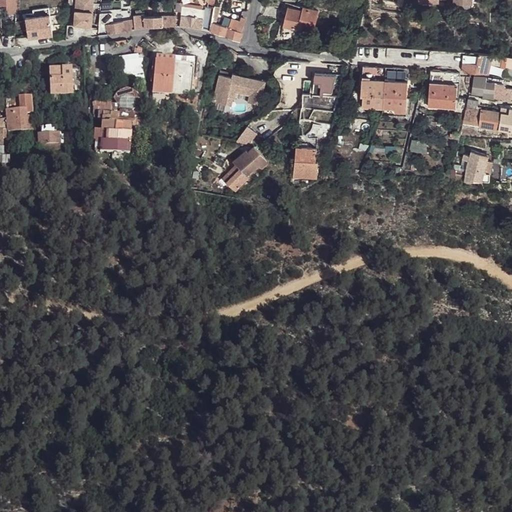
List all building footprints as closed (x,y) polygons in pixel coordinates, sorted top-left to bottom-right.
[(13,15),(13,0),(0,0),(0,2),(0,6),(8,6),(8,15),(13,15)] [(75,0),(74,26),(90,27),(92,0),(75,0)] [(119,11),(120,3),(113,3),(113,0),(104,0),(103,12),(119,11)] [(204,18),(212,19),(214,6),(215,4),(214,0),(208,0),(208,5),(205,5),(205,8),(204,18)] [(288,7),(283,28),(313,35),(318,11),(303,7),(302,10),(288,7)] [(32,18),(49,16),(47,8),(31,10),(32,18)] [(99,16),(97,36),(107,35),(125,32),(132,30),(130,20),(114,22),(113,14),(99,16)] [(134,28),(145,27),(144,17),(144,16),(144,14),(136,15),(134,15),(134,19),(134,20),(133,20),(134,28)] [(162,16),(162,27),(176,26),(176,15),(162,16)] [(32,18),(25,19),(28,40),(52,37),(49,16),(32,18)] [(144,17),(145,27),(162,27),(162,16),(144,16),(144,17)] [(210,31),(210,32),(240,42),(246,19),(242,18),(242,21),(232,18),(231,19),(224,16),(220,25),(212,22),(210,31)] [(0,36),(0,49),(15,48),(16,36),(0,36)] [(241,53),(231,49),(227,64),(235,66),(239,54),(241,53)] [(475,73),(488,74),(490,64),(492,54),(479,53),(478,57),(477,64),(475,73)] [(490,64),(502,65),(502,62),(503,55),(492,54),(490,64)] [(511,55),(507,55),(506,62),(502,62),(502,65),(502,66),(503,67),(511,67),(511,55)] [(120,59),(115,65),(124,75),(125,74),(126,76),(130,75),(134,76),(135,76),(137,78),(138,81),(138,87),(145,86),(145,84),(145,76),(145,74),(144,68),(144,61),(144,60),(145,59),(145,58),(144,57),(143,56),(139,56),(120,59)] [(477,64),(478,57),(466,56),(465,56),(462,56),(461,62),(477,64)] [(175,62),(155,60),(152,93),(172,94),(175,63),(175,62)] [(477,64),(461,62),(461,68),(464,73),(475,73),(477,64)] [(175,63),(172,94),(191,96),(193,65),(175,63)] [(384,81),(385,68),(363,67),(362,79),(384,81)] [(501,76),(511,77),(511,75),(511,67),(503,67),(501,76)] [(407,82),(408,69),(385,68),(384,81),(407,82)] [(50,70),(50,96),(73,95),(73,70),(50,70)] [(431,71),(430,81),(434,81),(433,92),(429,92),(428,107),(454,108),(455,97),(458,97),(459,73),(447,72),(431,71)] [(220,75),(213,103),(226,106),(227,98),(233,100),(235,100),(236,94),(250,97),(249,103),(261,106),(267,81),(233,73),(232,77),(220,75)] [(312,98),(339,97),(338,74),(311,75),(312,98)] [(494,94),(496,83),(487,81),(487,77),(475,75),(472,92),(472,93),(483,94),(484,94),(484,93),(494,94)] [(405,114),(407,82),(384,81),(362,79),(361,96),(363,97),(363,107),(383,108),(383,107),(394,108),(394,109),(394,113),(405,114)] [(504,83),(496,83),(494,94),(493,97),(502,98),(504,83)] [(511,96),(511,90),(511,87),(506,87),(506,84),(504,83),(502,98),(510,99),(511,96)] [(116,96),(112,104),(100,102),(100,101),(93,103),(94,108),(93,119),(99,119),(98,122),(103,123),(103,131),(95,130),(94,141),(96,141),(95,152),(101,152),(131,155),(132,136),(142,136),(144,105),(142,105),(143,100),(138,93),(129,90),(126,90),(120,92),(116,96)] [(200,107),(202,95),(195,94),(194,98),(193,98),(192,105),(200,107)] [(8,98),(8,110),(28,109),(28,114),(34,113),(33,97),(8,98)] [(466,106),(462,124),(509,132),(511,112),(511,108),(508,108),(507,113),(499,112),(477,108),(478,100),(469,98),(467,106),(466,106)] [(332,121),(334,112),(315,108),(313,117),(332,121)] [(28,109),(8,110),(9,130),(35,128),(34,117),(28,117),(28,114),(28,109)] [(259,133),(249,124),(239,137),(252,142),(259,133)] [(61,144),(61,133),(57,133),(43,134),(40,134),(40,144),(41,144),(41,149),(61,148),(61,144)] [(412,140),(409,152),(419,154),(426,154),(427,141),(412,140)] [(358,151),(366,153),(369,146),(360,144),(358,151)] [(298,147),(296,160),(313,161),(313,157),(317,157),(318,149),(298,147)] [(248,151),(242,156),(244,159),(237,165),(248,177),(260,166),(267,160),(255,148),(249,152),(248,151)] [(468,160),(467,166),(465,180),(477,181),(489,181),(489,173),(483,173),(487,160),(488,154),(471,149),(470,154),(464,152),(462,158),(468,160)] [(0,163),(9,164),(9,163),(9,157),(9,156),(5,156),(0,156),(0,163)] [(234,162),(237,165),(244,159),(242,156),(234,162)] [(270,163),(267,160),(260,166),(263,170),(270,163)] [(296,160),(294,177),(312,178),(313,170),(318,171),(319,162),(317,161),(313,161),(296,160)] [(491,162),(487,160),(483,173),(489,173),(491,162)] [(248,177),(237,165),(221,180),(235,193),(249,179),(248,177)]
